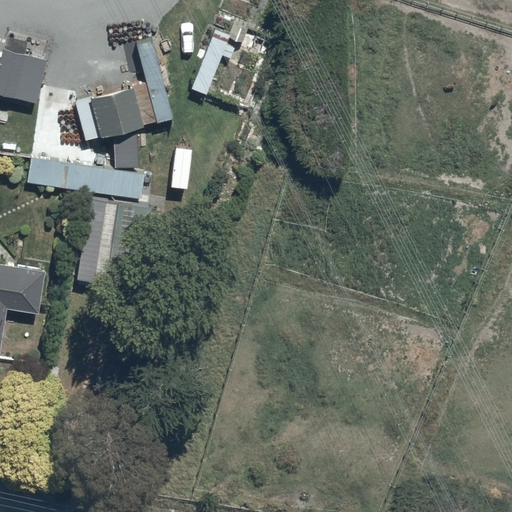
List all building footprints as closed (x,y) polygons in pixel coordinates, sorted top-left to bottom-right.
[(156,57),(196,71),(191,90),(208,96),(230,36),(171,15),(156,57)] [(46,62),(1,51),(0,56),(0,96),(36,106),(46,62)] [(90,99),(74,103),(84,141),(98,138),(99,140),(155,125),(145,86),(90,101),(90,99)] [(159,122),(148,201),(166,204),(169,182),(180,183),(183,167),(174,165),(176,151),(187,153),(190,134),(178,133),(179,125),(159,122)] [(43,162),(40,187),(140,200),(143,175),(43,162)] [(85,203),(76,283),(142,291),(152,211),(85,203)] [(0,345),(6,311),(36,316),(44,273),(0,265),(0,253),(0,345)] [(103,342),(79,337),(74,365),(98,369),(103,342)]
